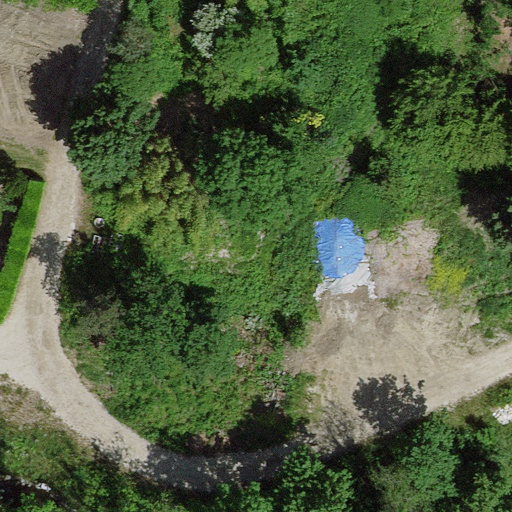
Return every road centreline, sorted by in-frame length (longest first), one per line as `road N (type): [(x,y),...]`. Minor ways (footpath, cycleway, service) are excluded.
road 1 (track): [(28,356),(119,443),(151,462),(207,473),(282,461),(511,359)]
road 2 (track): [(110,0),(28,356)]
